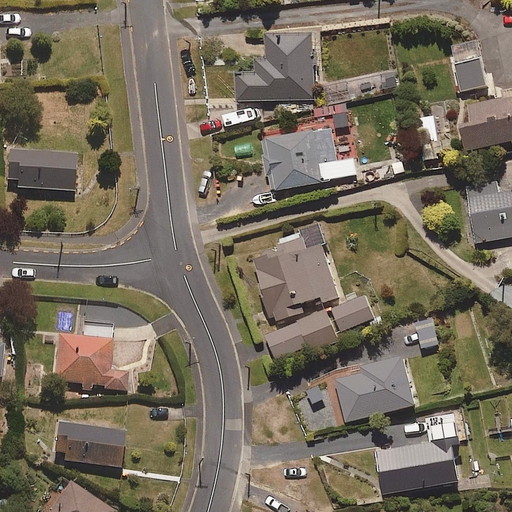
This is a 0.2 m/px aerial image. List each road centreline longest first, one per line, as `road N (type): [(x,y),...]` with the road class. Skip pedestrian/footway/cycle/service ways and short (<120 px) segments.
road 1 (residential): [(175,261),(145,0)]
road 2 (residential): [(208,511),(221,467),(215,348),(175,261)]
road 3 (residential): [(175,261),(0,258)]
